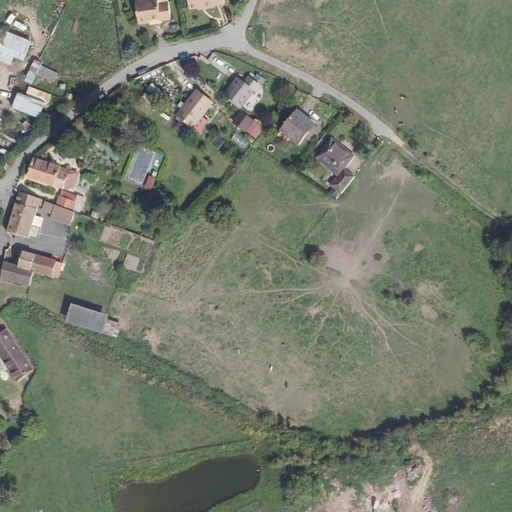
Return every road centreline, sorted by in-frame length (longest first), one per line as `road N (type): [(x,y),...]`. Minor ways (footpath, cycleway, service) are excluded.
road 1 (track): [(511,226),(484,213),(349,103),(233,42)]
road 2 (residential): [(250,0),(233,42),(183,49),(115,80),(35,145),(5,189)]
